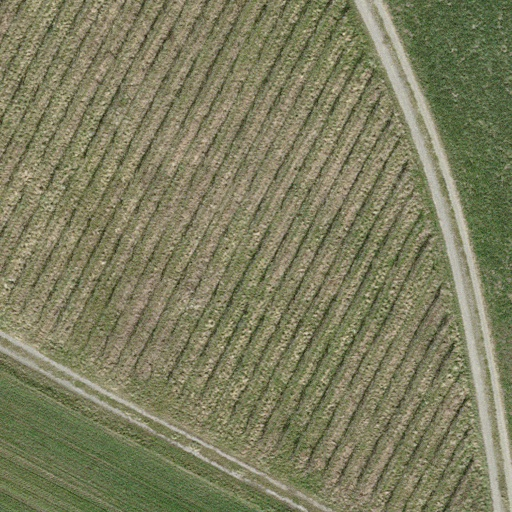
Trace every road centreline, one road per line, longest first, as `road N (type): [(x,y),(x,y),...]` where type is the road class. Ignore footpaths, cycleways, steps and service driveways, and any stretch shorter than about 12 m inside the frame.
road 1 (track): [(495,511),(451,209),(373,0)]
road 2 (track): [(0,342),(309,511)]
